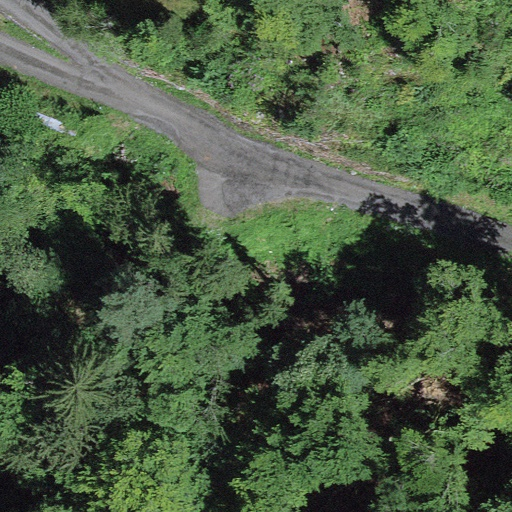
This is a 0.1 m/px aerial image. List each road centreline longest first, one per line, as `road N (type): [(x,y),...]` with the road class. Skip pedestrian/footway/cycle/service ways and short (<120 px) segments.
road 1 (track): [(511,245),(308,175),(0,47)]
road 2 (track): [(13,0),(173,122)]
